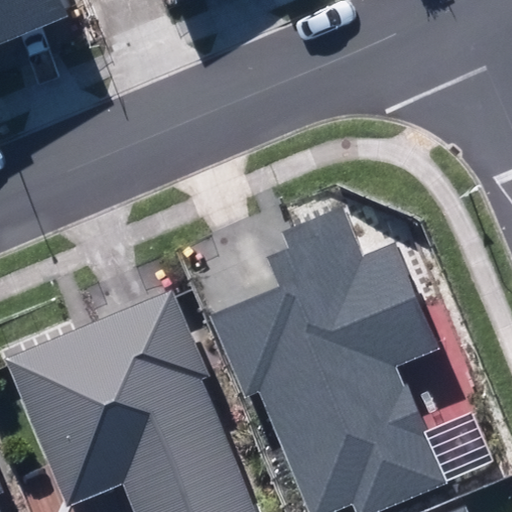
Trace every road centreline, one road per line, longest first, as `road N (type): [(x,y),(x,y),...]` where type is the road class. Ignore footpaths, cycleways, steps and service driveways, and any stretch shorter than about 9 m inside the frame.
road 1 (residential): [(453,19),(188,128)]
road 2 (residential): [(188,128),(0,205)]
road 3 (residential): [(453,19),(511,158)]
road 4 (residential): [(132,0),(188,128)]
